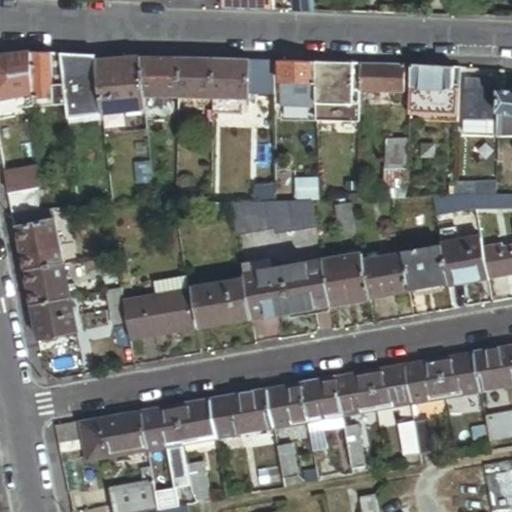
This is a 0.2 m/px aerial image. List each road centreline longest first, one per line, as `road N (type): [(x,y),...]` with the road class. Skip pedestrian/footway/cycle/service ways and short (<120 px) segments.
road 1 (residential): [(0,18),(511,43)]
road 2 (residential): [(16,409),(511,322)]
